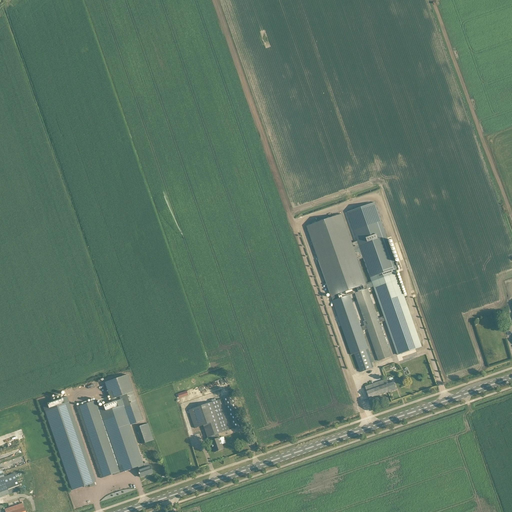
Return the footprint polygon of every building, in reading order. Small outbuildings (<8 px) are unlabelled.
[(361,372),(372,368),(370,363),(372,363),(373,362),(368,349),(362,331),(367,329),(378,362),(391,357),(379,322),(385,321),(397,355),(415,349),(422,346),(396,273),(395,269),(398,268),(375,202),(347,212),(370,278),(371,282),(384,316),(378,318),(368,289),(366,284),(365,279),(342,214),(307,226),(330,293),(331,296),(333,300),(333,301),(340,321),(341,326),(348,359),(354,354),(361,372)] [(419,372),(405,377),(408,385),(422,380),(419,372)] [(130,425),(143,421),(127,375),(104,382),(110,400),(119,396),(120,399),(129,426),(130,425)] [(365,387),(369,398),(396,389),(393,381),(388,383),(387,379),(365,387)] [(224,398),(232,424),(234,428),(243,425),(233,395),(224,398)] [(42,405),(72,490),(83,486),(84,487),(88,486),(88,485),(89,485),(90,487),(95,485),(94,483),(96,482),(66,397),(42,405)] [(76,407),(88,440),(101,478),(121,471),(120,471),(125,470),(137,466),(139,469),(137,470),(140,477),(152,473),(150,465),(144,468),(142,464),(143,464),(130,425),(129,426),(120,399),(98,407),(96,400),(76,407)] [(218,434),(230,430),(219,400),(217,400),(189,410),(195,428),(204,425),(211,445),(212,444),(215,452),(224,449),(220,438),(218,434)] [(148,423),(136,427),(142,444),(154,440),(148,423)] [(14,474),(0,478),(0,497),(6,495),(20,490),(14,474)] [(31,511),(28,501),(5,509),(5,511),(31,511)]
